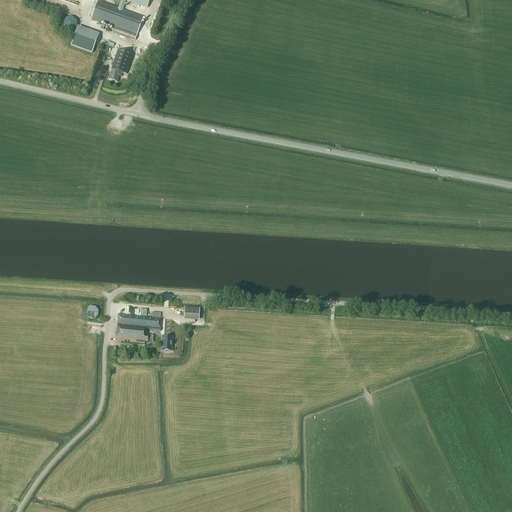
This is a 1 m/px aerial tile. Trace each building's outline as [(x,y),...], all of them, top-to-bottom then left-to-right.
[(149,0),(121,0),(118,8),(98,0),(91,19),(115,28),(113,33),(135,41),(144,17),(123,9),(126,1),(147,9),(149,0)] [(76,26),(77,24),(76,22),(75,19),(73,18),(71,17),(68,17),(66,18),(64,19),(63,22),(63,24),(63,26),(64,29),(66,30),(68,31),(71,31),(73,30),(75,29),(76,26)] [(100,35),(78,27),(72,45),(93,53),(100,35)] [(133,73),(138,58),(117,51),(111,69),(112,69),(108,79),(117,82),(119,75),(121,76),(122,73),(124,74),(125,70),(133,73)] [(89,306),(86,310),(85,314),(86,316),(87,317),(89,319),(94,319),(98,316),(98,311),(96,307),(89,306)] [(200,308),(184,307),(183,317),(199,318),(200,308)] [(160,332),(161,319),(118,315),(116,343),(121,343),(121,341),(145,344),(145,342),(159,343),(160,335),(147,335),(147,330),(160,332)] [(174,347),(176,333),(166,332),(165,346),(174,347)]
